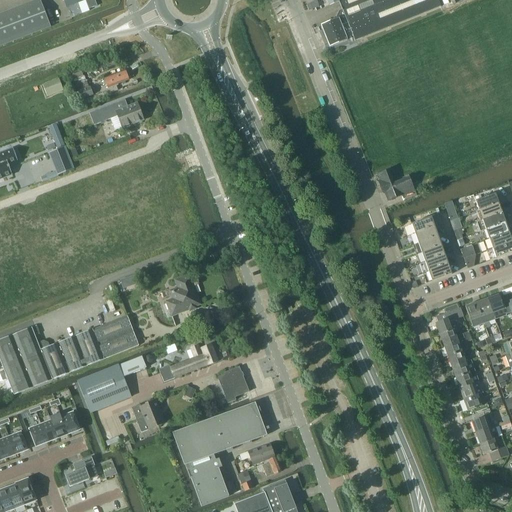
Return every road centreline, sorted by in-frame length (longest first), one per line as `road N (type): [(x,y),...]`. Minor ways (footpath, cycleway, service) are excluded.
road 1 (unclassified): [(192,126),(335,511)]
road 2 (primary): [(405,461),(230,91)]
road 3 (unclassified): [(374,210),(288,0)]
road 4 (residential): [(511,496),(475,484),(411,307)]
road 5 (unclassified): [(0,205),(192,126)]
